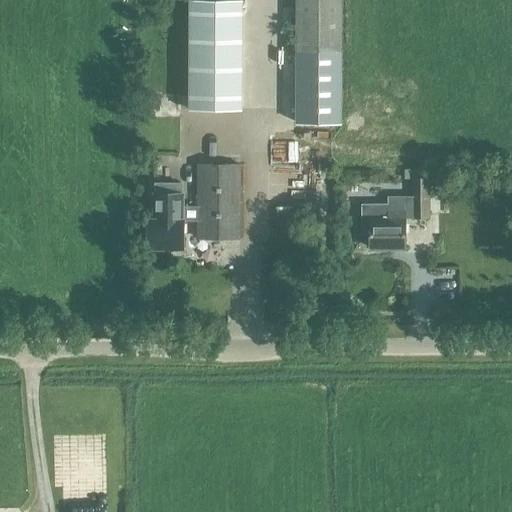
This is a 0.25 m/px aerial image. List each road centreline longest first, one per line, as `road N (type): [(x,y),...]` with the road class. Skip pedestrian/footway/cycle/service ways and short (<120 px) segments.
road 1 (unclassified): [(0,348),(511,344)]
road 2 (unknown): [(30,347),(44,511)]
